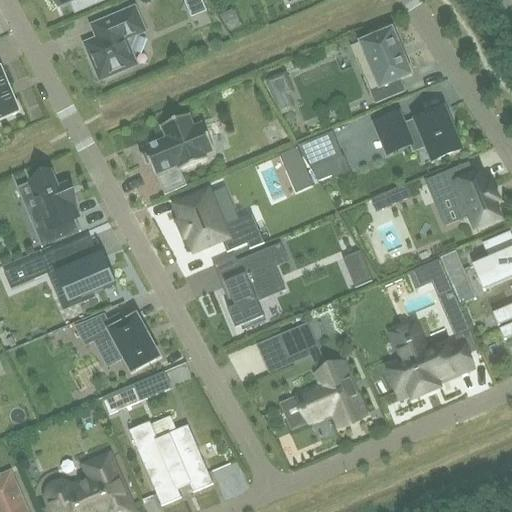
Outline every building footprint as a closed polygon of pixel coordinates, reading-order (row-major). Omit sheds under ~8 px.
[(56,0),(59,8),(70,3),(75,15),(106,2),(105,0),(56,0)] [(92,27),(92,28),(97,40),(85,45),(98,76),(106,79),(131,69),(135,60),(131,52),(137,36),(146,33),(135,8),(92,27)] [(372,39),(361,44),(366,56),(357,59),(376,105),(405,92),(401,81),(412,77),(393,30),(386,33),(384,29),(371,35),(372,39)] [(0,122),(19,114),(21,114),(20,112),(2,70),(3,70),(2,68),(0,69),(0,122)] [(288,96),(276,101),(281,115),(294,109),(288,96)] [(332,115),(337,129),(350,123),(345,109),(332,115)] [(388,155),(410,145),(412,144),(409,138),(421,133),(428,148),(433,162),(461,150),(444,111),(435,115),(434,112),(404,125),(399,115),(375,125),(388,155)] [(215,151),(211,142),(204,125),(194,129),(188,116),(162,127),(167,140),(140,152),(146,166),(150,164),(155,176),(178,167),(181,171),(207,160),(205,156),(215,151)] [(297,148),(319,183),(332,178),(333,177),(327,164),(342,158),(331,133),(297,148)] [(297,150),(284,155),(289,167),(302,161),(297,150)] [(450,198),(460,222),(470,218),(475,230),(500,220),(494,204),(498,202),(490,182),(485,184),(481,174),(475,176),(470,164),(425,182),(434,204),(450,198)] [(42,212),(29,217),(42,249),(81,232),(75,220),(78,218),(73,206),(74,206),(66,188),(58,191),(58,190),(52,175),(30,184),(42,212)] [(407,185),(380,197),(386,210),(412,198),(407,185)] [(209,195),(176,208),(183,224),(180,225),(186,240),(189,238),(196,254),(222,243),(227,254),(248,246),(250,251),(265,245),(253,216),(223,228),(209,195)] [(511,243),(509,236),(511,235),(511,233),(483,245),(489,260),(473,267),(482,287),(483,286),(511,273),(511,306),(508,308),(511,316),(511,243)] [(240,279),(223,286),(233,310),(228,311),(236,331),(242,328),(243,332),(265,323),(257,302),(268,297),(259,275),(287,263),(281,248),(282,247),(281,245),(234,264),(240,279)] [(68,247),(5,274),(5,275),(8,274),(14,288),(11,290),(12,290),(35,281),(34,280),(31,281),(24,267),(43,259),(47,269),(60,299),(67,296),(74,293),(78,301),(93,295),(94,295),(114,287),(118,298),(120,297),(103,258),(100,260),(77,269),(68,247)] [(450,279),(465,273),(456,253),(441,259),(450,279)] [(439,261),(408,275),(416,292),(434,284),(456,337),(470,331),(439,261)] [(373,282),(368,272),(351,279),(356,290),(373,282)] [(321,340),(336,335),(327,311),(313,316),(321,340)] [(97,319),(76,328),(86,348),(94,343),(100,340),(103,345),(113,340),(125,360),(132,374),(160,359),(152,343),(146,332),(146,333),(137,317),(126,323),(122,315),(109,322),(101,326),(97,319)] [(390,373),(399,394),(401,400),(411,396),(413,400),(439,389),(437,385),(458,376),(473,369),(471,364),(461,342),(428,356),(420,339),(415,326),(393,335),(398,348),(406,366),(390,373)] [(282,338),(291,360),(317,349),(307,327),(282,338)] [(322,389),(299,399),(302,406),(301,407),(303,413),(305,412),(308,420),(331,410),(339,429),(366,417),(344,365),(317,376),(322,389)] [(110,416),(140,403),(135,390),(104,403),(110,416)] [(150,423),(130,432),(162,508),(182,499),(179,492),(190,487),(194,494),(213,486),(188,427),(158,440),(150,423)] [(90,480),(71,488),(70,487),(66,485),(66,484),(65,484),(59,484),(58,484),(54,486),(53,486),(52,487),(53,487),(49,491),(48,492),(49,492),(47,497),(47,498),(48,503),(48,505),(49,504),(51,511),(133,511),(110,457),(85,468),(90,480)] [(224,496),(247,488),(239,465),(216,474),(224,496)] [(0,479),(0,511),(25,511),(10,475),(0,479)]
